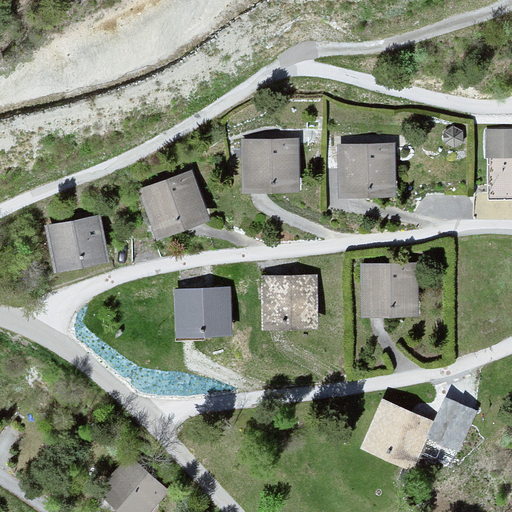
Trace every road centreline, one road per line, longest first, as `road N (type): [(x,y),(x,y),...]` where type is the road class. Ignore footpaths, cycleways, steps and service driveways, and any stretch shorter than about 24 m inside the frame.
road 1 (residential): [(57,327),(79,297),(107,279),(511,220)]
road 2 (residential): [(511,343),(383,387),(156,409)]
road 3 (residential): [(285,66),(171,136),(0,210)]
road 4 (track): [(511,3),(380,47),(297,55),(285,66)]
road 5 (residential): [(239,511),(156,409)]
road 6 (residential): [(156,409),(57,327)]
